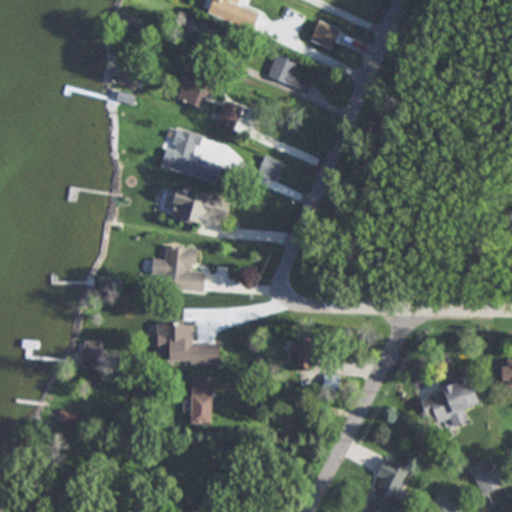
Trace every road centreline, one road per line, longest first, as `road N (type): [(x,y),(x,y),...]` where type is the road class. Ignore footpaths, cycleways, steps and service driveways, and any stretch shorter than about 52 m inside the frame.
road 1 (residential): [(414,319),(269,317),(410,0)]
road 2 (residential): [(511,319),(414,319),(317,511)]
